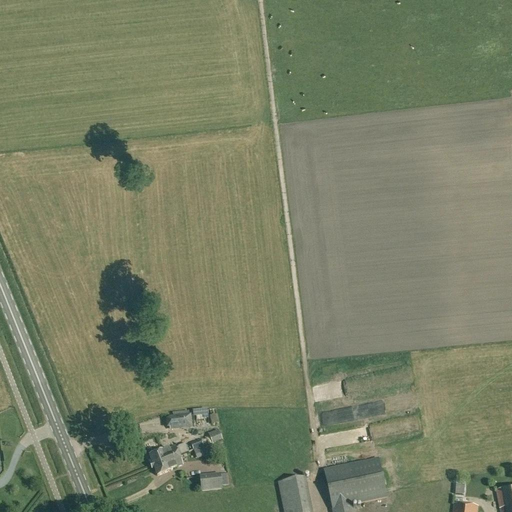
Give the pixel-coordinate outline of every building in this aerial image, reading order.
[(208,409),(197,410),(198,424),(209,424),(208,409)] [(192,414),(166,416),(168,428),(170,428),(171,430),(193,428),(192,414)] [(212,444),(222,440),(218,430),(208,434),(212,444)] [(203,447),(200,439),(197,440),(198,442),(196,443),(195,441),(190,443),(193,451),(203,447)] [(179,447),(176,448),(176,446),(163,452),(163,451),(150,457),(153,464),(151,465),(152,467),(180,455),(180,456),(189,452),(185,443),(178,446),(179,447)] [(180,455),(152,467),(153,469),(155,468),(158,476),(171,471),(171,470),(183,465),(180,456),(180,455)] [(378,460),(324,472),(332,511),(353,511),(352,506),(387,498),(378,460)] [(221,490),(221,489),(220,474),(199,476),(200,492),(221,490)] [(284,511),(311,511),(305,478),(278,483),(284,511)] [(501,511),(511,511),(511,488),(497,491),(501,511)]
